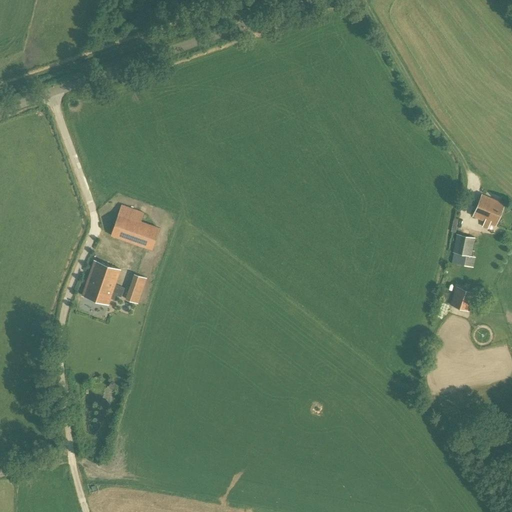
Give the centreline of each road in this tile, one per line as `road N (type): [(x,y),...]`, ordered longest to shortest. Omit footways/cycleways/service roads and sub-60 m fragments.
road 1 (track): [(51,97),(97,226),(57,332),(58,381),(85,511)]
road 2 (unclassified): [(0,114),(316,0)]
